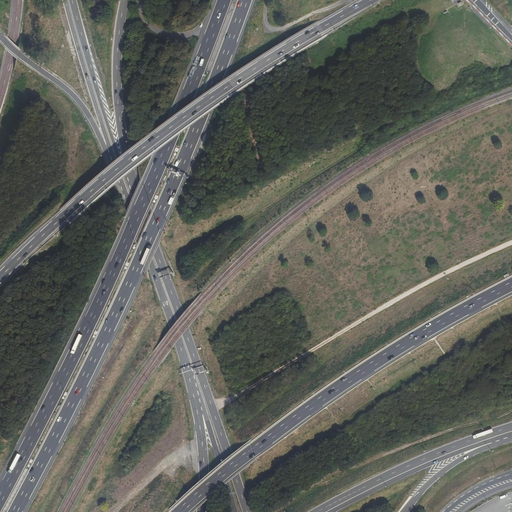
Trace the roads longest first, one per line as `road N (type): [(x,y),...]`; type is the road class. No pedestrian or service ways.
road 1 (motorway): [(15,511),(141,258),(245,0)]
road 2 (motorway): [(224,0),(139,212),(0,501)]
road 3 (motorway): [(370,0),(150,141),(0,275)]
road 4 (motorway): [(180,511),(351,377),(511,286)]
road 5 (secondary): [(246,511),(130,176)]
road 6 (secondary): [(109,152),(197,403)]
road 7 (tertiary): [(511,428),(321,511)]
road 8 (secondary): [(130,176),(72,0)]
road 9 (secondary): [(130,176),(116,69),(125,0)]
road 10 (tertiary): [(331,511),(486,445)]
road 11 (secondary): [(0,36),(82,105),(109,152)]
road 12 (secondary): [(65,0),(109,152)]
